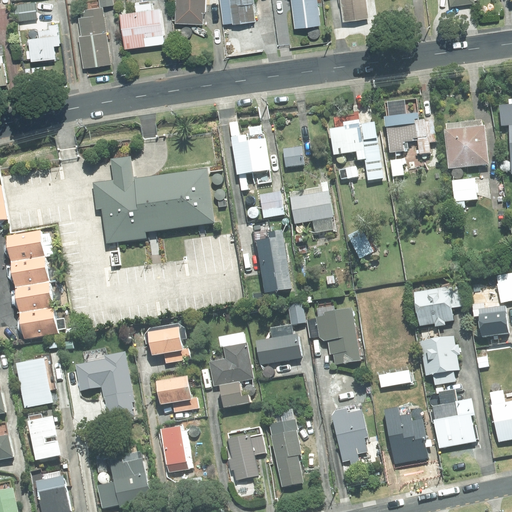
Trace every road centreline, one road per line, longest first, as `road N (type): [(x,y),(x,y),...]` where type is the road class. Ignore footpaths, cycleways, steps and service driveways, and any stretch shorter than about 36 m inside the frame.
road 1 (secondary): [(511,44),(126,97),(0,125)]
road 2 (residential): [(511,482),(371,511)]
